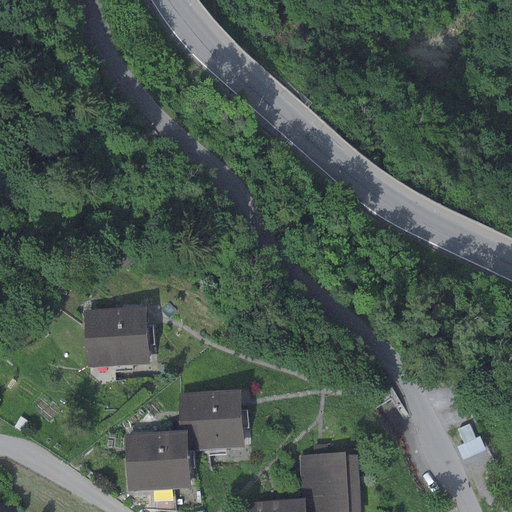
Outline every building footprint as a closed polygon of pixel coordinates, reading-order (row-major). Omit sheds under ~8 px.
[(145,306),(83,310),(86,368),(149,364),(145,306)] [(239,390),(178,394),(180,431),(186,431),(187,450),(243,447),(239,390)] [(475,439),(468,425),(457,430),(463,444),(475,439)] [(180,431),(124,435),(128,492),(190,488),(187,450),(186,431),(180,431)] [(299,456),(301,499),(304,499),(305,511),(359,511),(356,455),(344,455),(344,453),(299,456)] [(301,499),(243,503),(243,511),(305,511),(304,499),(301,499)]
